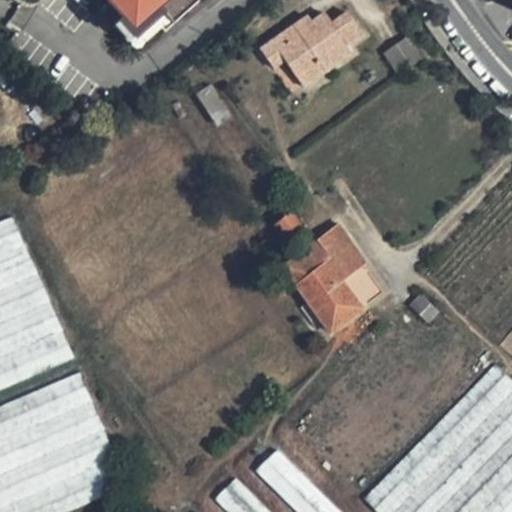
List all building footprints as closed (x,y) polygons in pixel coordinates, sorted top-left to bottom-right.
[(109,0),(147,40),(157,30),(163,24),(157,17),(170,4),(181,16),(196,0),(109,0)] [(157,17),(163,24),(171,32),(184,19),(181,16),(170,4),(157,17)] [(302,93),(353,57),(348,51),(353,47),(363,40),(345,15),(330,26),(318,34),(311,24),(307,18),(258,52),(272,73),(283,66),(302,93)] [(318,34),(330,26),(323,15),(319,18),(311,24),(318,34)] [(396,78),(420,60),(406,40),(396,47),(381,58),(396,78)] [(232,121),(210,89),(195,99),(203,110),(217,131),(232,121)] [(511,186),(428,279),(492,340),(511,319),(511,186)] [(290,211),(272,226),(289,247),(308,232),(290,211)] [(0,388),(73,357),(11,218),(0,222),(0,388)] [(359,310),(336,280),(361,261),(335,225),(282,265),(331,332),(359,310)] [(491,353),(425,291),(287,435),(352,498),(491,353)] [(375,511),(511,511),(511,377),(497,363),(363,499),(375,511)] [(0,511),(59,511),(127,485),(79,372),(0,405),(0,511)] [(255,471),(291,505),(299,496),(312,508),(323,497),(274,451),(255,471)] [(214,498),(228,511),(266,511),(232,479),(214,498)]
